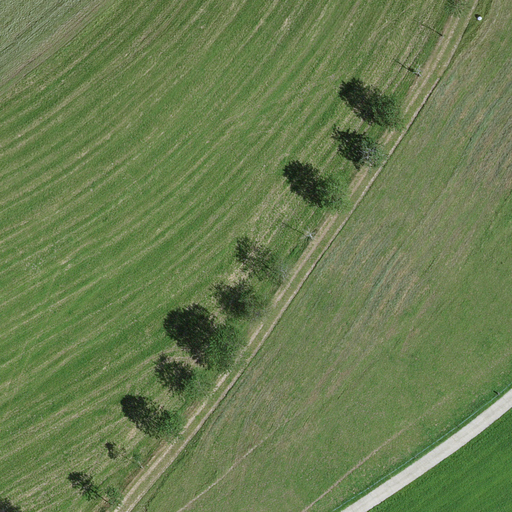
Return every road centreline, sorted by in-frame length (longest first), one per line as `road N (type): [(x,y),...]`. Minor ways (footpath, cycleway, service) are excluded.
road 1 (track): [(122,511),(303,272),(401,126),(472,0)]
road 2 (track): [(364,511),(511,407)]
